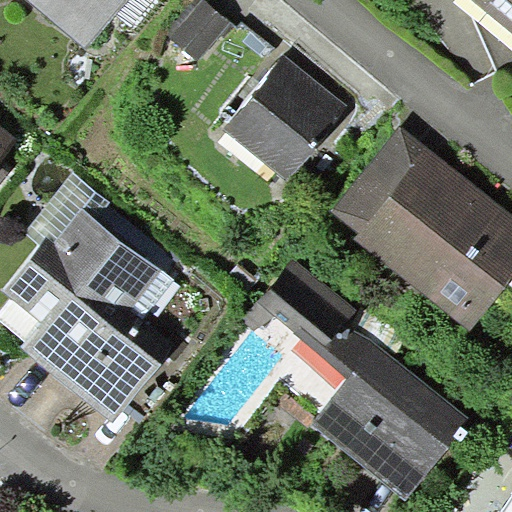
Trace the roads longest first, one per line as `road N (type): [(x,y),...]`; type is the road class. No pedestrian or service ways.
road 1 (residential): [(511,152),(324,0)]
road 2 (residential): [(0,430),(43,462),(157,511)]
